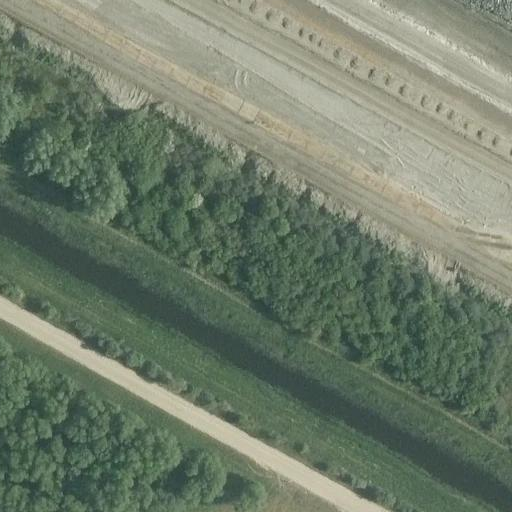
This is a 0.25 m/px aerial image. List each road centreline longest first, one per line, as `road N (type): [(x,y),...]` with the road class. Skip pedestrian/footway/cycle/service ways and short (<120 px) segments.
road 1 (track): [(370,511),(0,307)]
road 2 (track): [(511,60),(403,0)]
